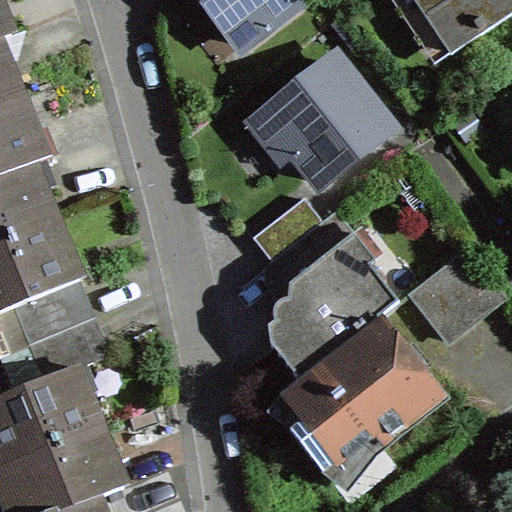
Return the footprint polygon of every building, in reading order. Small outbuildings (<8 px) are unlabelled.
[(296,0),(206,0),(242,45),(298,2),(296,0)] [(511,0),(414,0),(452,55),(511,13),(511,0)] [(0,7),(0,39),(12,35),(0,7)] [(0,108),(22,100),(0,48),(0,108)] [(335,64),(255,126),(282,161),(296,150),(322,183),(388,131),(335,64)] [(22,100),(0,108),(0,178),(33,165),(47,159),(22,100)] [(0,246),(57,224),(33,165),(0,178),(0,246)] [(254,240),(273,263),(323,223),(305,199),(254,240)] [(292,286),(354,236),(335,212),(323,223),(273,263),(292,286)] [(81,282),(57,224),(0,246),(0,314),(7,312),(81,282)] [(271,328),(272,348),(301,383),(380,319),(400,302),(370,265),(360,273),(342,251),(357,239),(354,236),(292,286),(291,302),(284,302),(275,309),(277,324),(271,328)] [(465,251),(409,294),(449,343),(503,297),(465,251)] [(96,319),(81,282),(7,312),(22,349),(96,319)] [(111,356),(96,319),(22,349),(37,386),(76,370),(111,356)] [(382,448),(444,400),(380,319),(301,383),(283,396),(308,428),(297,436),(327,475),(374,438),(382,448)] [(0,470),(100,429),(76,370),(37,386),(0,401),(0,470)] [(100,429),(0,470),(0,500),(4,511),(65,511),(96,499),(125,488),(100,429)] [(101,511),(96,499),(65,511),(101,511)]
